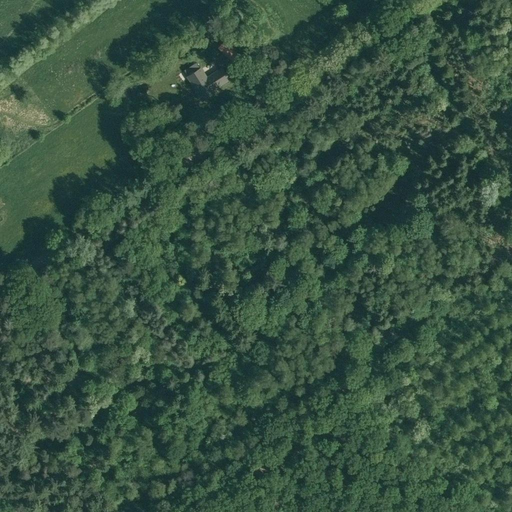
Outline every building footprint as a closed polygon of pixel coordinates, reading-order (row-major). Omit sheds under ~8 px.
[(232,48),(224,41),(218,48),(226,55),(232,48)] [(229,79),(222,69),(207,79),(200,69),(188,77),(203,99),(215,92),(212,88),(214,87),(215,88),(229,79)] [(64,381),(82,389),(87,377),(69,370),(64,381)] [(163,475),(168,472),(162,464),(158,467),(163,475)] [(142,492),(161,501),(166,491),(147,482),(142,492)]
